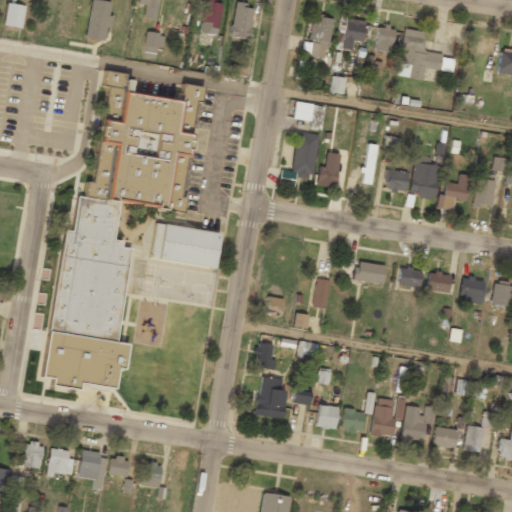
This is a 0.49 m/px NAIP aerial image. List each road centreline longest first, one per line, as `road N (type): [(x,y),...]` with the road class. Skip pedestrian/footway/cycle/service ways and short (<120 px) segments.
road 1 (residential): [(289,0),(205,511)]
road 2 (residential): [(0,407),(511,490)]
road 3 (residential): [(0,164),(22,167),(42,190),(6,408)]
road 4 (residential): [(255,211),(511,251)]
